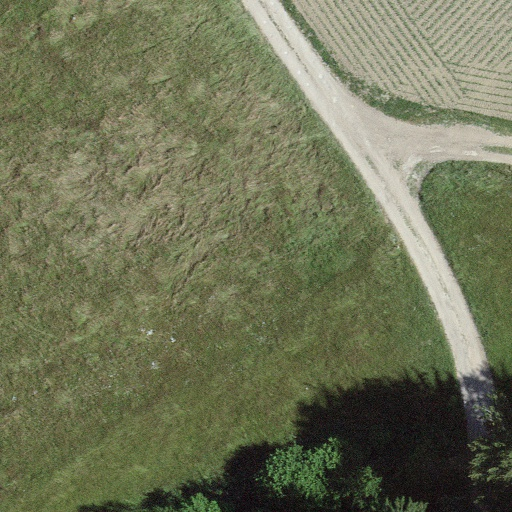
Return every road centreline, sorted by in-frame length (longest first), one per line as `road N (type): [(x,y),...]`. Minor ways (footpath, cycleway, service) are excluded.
road 1 (track): [(261,0),(326,94),(474,353),(473,511)]
road 2 (track): [(326,94),(511,109)]
